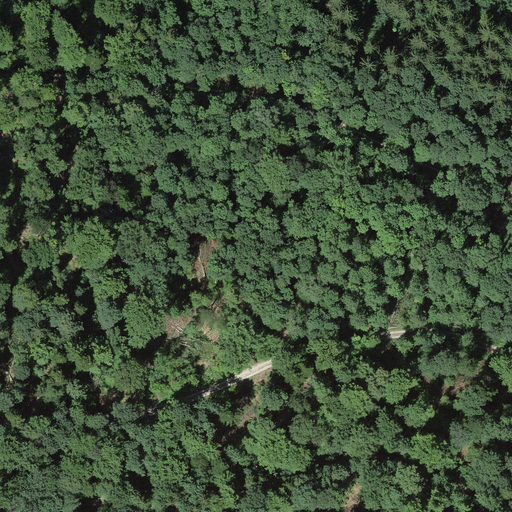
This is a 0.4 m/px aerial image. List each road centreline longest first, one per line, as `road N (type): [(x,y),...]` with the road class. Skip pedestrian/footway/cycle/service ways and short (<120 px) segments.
road 1 (track): [(0,472),(280,354),(375,330),(465,340),(511,355)]
road 2 (track): [(0,80),(136,81),(265,99),(511,196)]
road 3 (track): [(481,511),(468,490),(426,463),(366,456),(240,465),(94,496),(71,511)]
